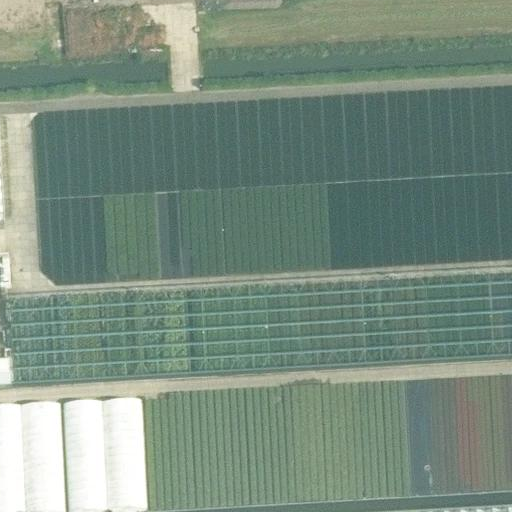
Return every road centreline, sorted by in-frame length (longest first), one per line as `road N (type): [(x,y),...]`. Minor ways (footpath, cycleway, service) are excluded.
road 1 (track): [(0,395),(511,366)]
road 2 (track): [(511,81),(16,108)]
